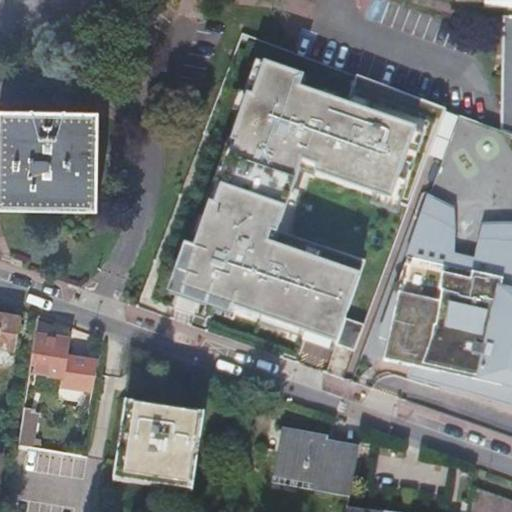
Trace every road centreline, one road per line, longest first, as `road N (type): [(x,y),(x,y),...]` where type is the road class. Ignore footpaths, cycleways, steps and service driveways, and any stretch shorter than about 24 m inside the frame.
road 1 (residential): [(0,284),(511,465)]
road 2 (unknown): [(397,229),(338,386)]
